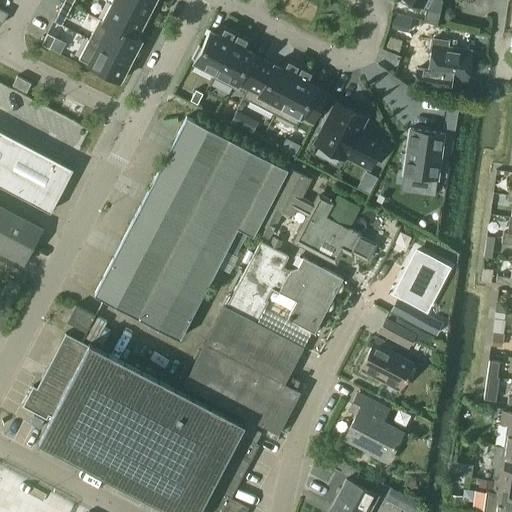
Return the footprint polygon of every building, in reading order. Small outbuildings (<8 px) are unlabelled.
[(153,0),(112,0),(111,2),(147,20),(153,10),(150,8),(153,0)] [(402,0),(415,6),(416,4),(422,7),(425,8),(439,11),(440,0),(402,0)] [(65,16),(71,5),(63,1),(57,12),(65,16)] [(142,31),(147,20),(111,2),(102,20),(101,22),(106,25),(107,24),(133,37),(133,36),(135,37),(139,29),(142,31)] [(392,13),(389,27),(408,32),(411,18),(392,13)] [(140,40),(135,37),(133,36),(133,37),(107,24),(106,25),(101,22),(102,20),(99,19),(88,39),(130,60),(140,40)] [(198,45),(192,57),(195,59),(193,61),(214,72),(234,32),(223,26),(218,35),(209,30),(201,47),(198,45)] [(214,72),(212,76),(234,88),(236,83),(246,88),(261,59),(251,54),(252,52),(243,48),(248,39),(234,32),(214,72)] [(49,48),(55,37),(47,33),(41,44),(49,48)] [(418,68),(415,84),(446,89),(448,77),(468,80),(472,52),(448,48),(449,41),(433,38),(432,46),(428,70),(418,68)] [(130,60),(88,39),(78,59),(92,66),(90,69),(102,75),(104,72),(119,80),(130,60)] [(246,88),(241,97),(274,114),(290,83),(299,65),(287,59),(282,68),(273,63),(272,65),(261,59),(246,88)] [(290,83),(274,114),(295,125),(299,116),(312,123),(327,93),(315,87),(316,85),(307,81),(312,72),(299,65),(290,83)] [(17,76),(12,85),(26,92),(31,83),(17,76)] [(195,90),(190,100),(197,104),(202,93),(195,90)] [(366,117),(335,101),(314,142),(345,158),(346,156),(369,168),(382,142),(359,130),(366,117)] [(446,113),(444,128),(454,130),(456,114),(446,113)] [(141,203),(95,293),(179,338),(217,266),(225,249),(237,227),(247,232),(253,235),(255,231),(269,204),(288,169),(287,169),(186,116),(148,189),(141,203)] [(250,118),(244,130),(251,134),(258,122),(250,118)] [(443,132),(410,128),(403,174),(436,179),(443,132)] [(72,169),(0,130),(0,185),(50,212),(72,169)] [(280,149),(293,156),(299,145),(285,138),(280,149)] [(288,169),(269,204),(283,211),(290,215),(292,216),(296,208),(300,210),(305,213),(309,215),(295,241),(310,248),(317,235),(344,249),(351,253),(352,251),(367,259),(375,244),(361,236),(361,235),(348,228),(336,221),(327,217),(334,202),(320,195),(315,204),(301,196),(310,179),(288,168),(288,169)] [(334,202),(327,217),(336,221),(348,228),(356,212),(335,201),(334,202)] [(269,204),(255,231),(269,238),(273,230),(272,229),(275,222),(277,223),(281,215),(283,211),(269,204)] [(0,251),(24,264),(43,228),(0,206),(0,251)] [(503,232),(502,242),(509,243),(510,233),(511,233),(511,216),(509,216),(507,233),(503,232)] [(237,227),(225,249),(235,255),(247,232),(237,227)] [(260,242),(226,307),(256,322),(264,306),(267,300),(266,299),(272,288),(296,301),(287,318),(311,330),(313,332),(317,325),(342,277),(303,257),(298,266),(290,270),(288,273),(280,269),(287,256),(277,251),(268,246),(260,242)] [(485,246),(484,256),(491,257),(493,247),(485,246)] [(407,272),(396,294),(414,303),(426,309),(442,278),(440,277),(446,265),(416,251),(405,271),(407,272)] [(511,272),(511,276),(497,274),(496,283),(511,285),(511,283),(511,282),(511,272)] [(497,300),(495,311),(506,312),(507,306),(503,301),(497,300)] [(0,301),(0,328),(2,329),(13,308),(0,301)] [(70,314),(66,321),(86,331),(94,315),(75,304),(72,310),(70,314)] [(158,444),(133,489),(176,511),(245,511),(239,509),(242,503),(231,498),(259,444),(256,442),(261,431),(255,428),(258,423),(278,434),(299,390),(284,383),(303,348),(257,323),(226,307),(184,386),(248,419),(243,427),(230,420),(206,464),(187,454),(185,458),(158,444)] [(414,307),(408,319),(436,333),(442,322),(414,307)] [(385,319),(379,331),(408,346),(413,337),(414,334),(393,323),(385,319)] [(494,320),(492,331),(503,333),(504,325),(501,321),(494,320)] [(493,332),(491,346),(502,347),(503,334),(493,332)] [(33,386),(23,406),(47,419),(49,415),(52,417),(39,440),(133,489),(158,444),(185,458),(187,454),(206,464),(230,420),(66,334),(38,389),(33,386)] [(376,337),(359,369),(399,389),(413,362),(389,350),(391,345),(376,337)] [(489,360),(486,375),(497,377),(499,361),(489,360)] [(486,375),(483,400),(495,401),(499,377),(497,377),(486,375)] [(356,414),(344,438),(387,461),(402,432),(382,422),(388,409),(357,393),(348,410),(356,414)] [(505,446),(511,446),(511,411),(502,410),(500,424),(507,425),(505,446)] [(494,444),(491,467),(495,467),(493,480),(507,482),(511,482),(511,446),(505,446),(494,444)] [(452,461),(450,473),(458,474),(459,462),(452,461)] [(369,511),(378,496),(345,479),(331,506),(334,507),(331,511),(369,511)] [(486,491),(483,511),(511,511),(511,482),(507,482),(493,480),(491,492),(486,491)] [(449,495),(448,505),(461,507),(462,496),(449,495)]
